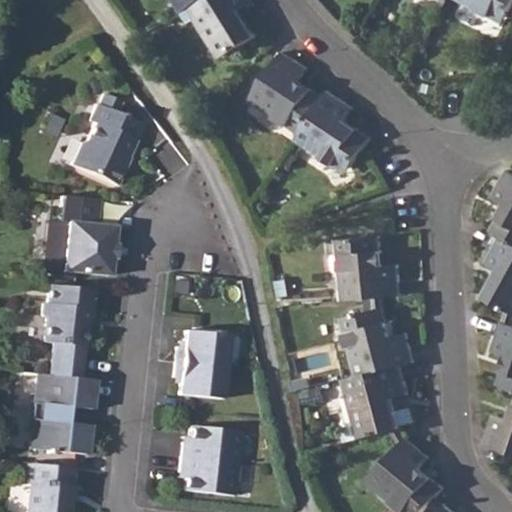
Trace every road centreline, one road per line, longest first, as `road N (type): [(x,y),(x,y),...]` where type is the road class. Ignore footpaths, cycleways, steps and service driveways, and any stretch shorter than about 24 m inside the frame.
road 1 (unclassified): [(299,511),(248,242),(220,173),(100,0)]
road 2 (residential): [(500,511),(459,445),(437,160)]
road 3 (residential): [(121,511),(143,272),(177,221)]
road 4 (residential): [(437,160),(284,0)]
